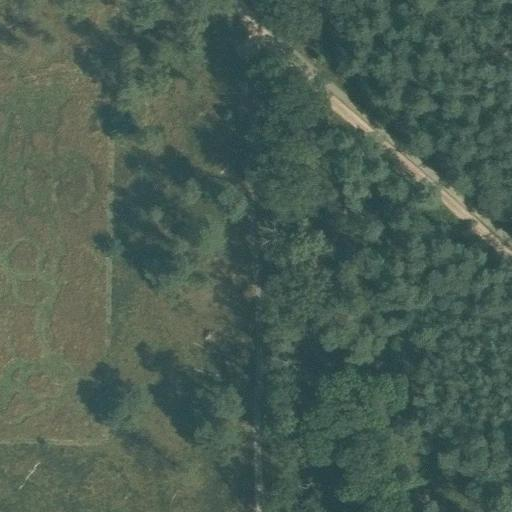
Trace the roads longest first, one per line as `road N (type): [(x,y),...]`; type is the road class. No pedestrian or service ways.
road 1 (track): [(261,511),(247,81),(252,63),(274,45)]
road 2 (track): [(274,45),(511,263)]
